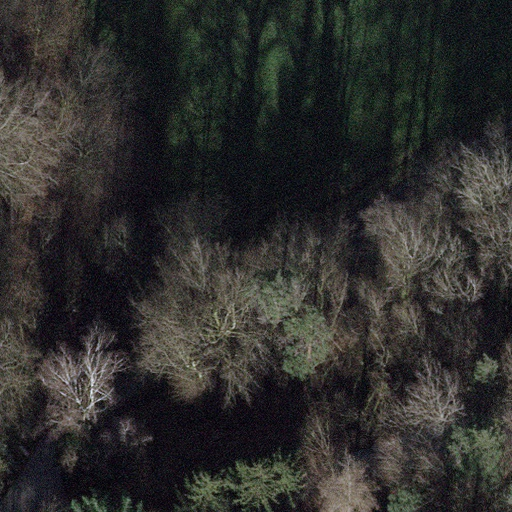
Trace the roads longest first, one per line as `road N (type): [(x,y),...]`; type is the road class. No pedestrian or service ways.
road 1 (track): [(511,132),(155,352),(48,459),(22,511)]
road 2 (unclassified): [(511,424),(468,427),(251,511)]
